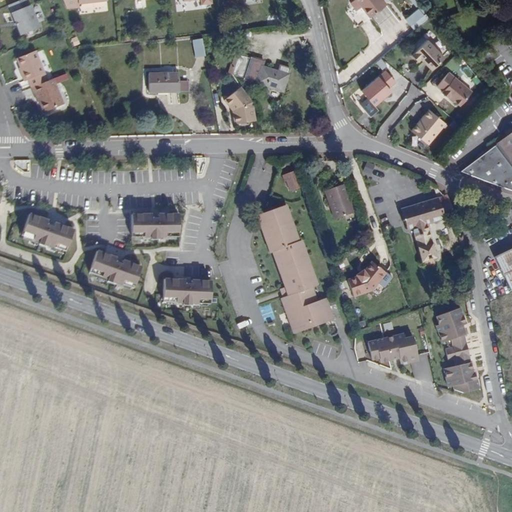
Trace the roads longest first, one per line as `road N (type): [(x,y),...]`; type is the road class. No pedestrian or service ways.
road 1 (tertiary): [(511,460),(0,275)]
road 2 (residential): [(218,145),(6,150)]
road 3 (residential): [(511,201),(346,142)]
road 4 (residential): [(346,142),(309,4)]
road 5 (residential): [(346,142),(218,145)]
